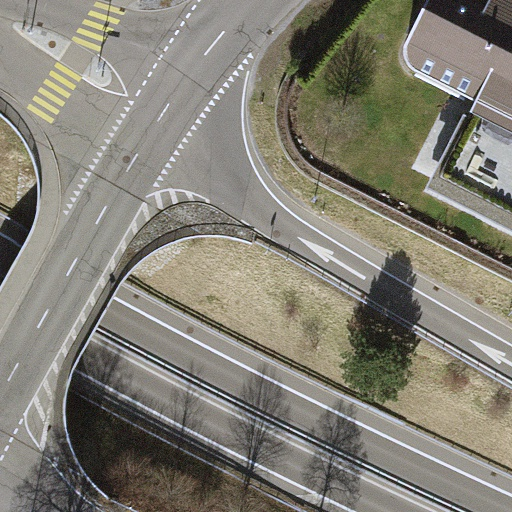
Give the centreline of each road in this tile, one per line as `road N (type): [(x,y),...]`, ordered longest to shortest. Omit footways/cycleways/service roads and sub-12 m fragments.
road 1 (trunk): [(507,511),(127,324),(0,252)]
road 2 (trunk): [(0,307),(394,511)]
road 3 (trunk): [(511,360),(301,237),(163,115)]
road 4 (tertiary): [(0,403),(163,115)]
road 5 (tertiary): [(0,14),(163,115)]
road 6 (tertiary): [(163,115),(256,0)]
